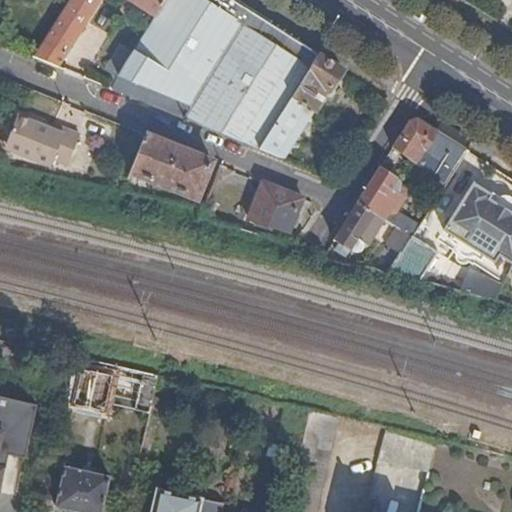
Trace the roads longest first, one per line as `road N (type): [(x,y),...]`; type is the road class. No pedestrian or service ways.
road 1 (residential): [(0,63),(339,200)]
road 2 (residential): [(339,200),(428,64)]
road 3 (tertiary): [(326,0),(428,64)]
